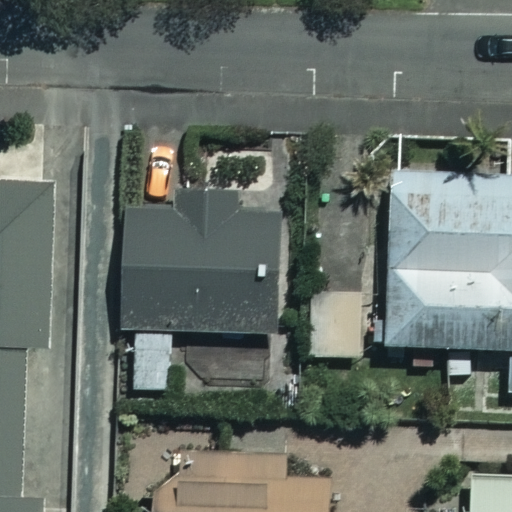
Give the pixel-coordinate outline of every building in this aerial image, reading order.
[(511,180),(382,180),(381,352),(505,352),(505,396),(511,396),(511,180)] [(0,511),(26,511),(27,500),(8,500),(9,352),(33,352),(34,188),(0,187),(0,511)] [(117,200),(119,390),(170,390),(169,334),(267,334),(266,200),(117,200)] [(358,295),(320,298),(324,361),(362,358),(358,295)] [(394,511),(395,474),(141,471),(141,511),(394,511)] [(511,511),(511,479),(465,477),(463,511),(511,511)]
